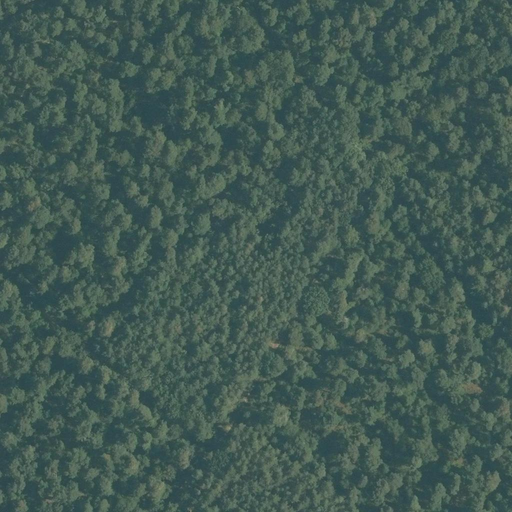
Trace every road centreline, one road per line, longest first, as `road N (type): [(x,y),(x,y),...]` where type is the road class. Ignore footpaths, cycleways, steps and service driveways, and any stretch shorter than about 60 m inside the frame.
road 1 (track): [(377,172),(316,291),(206,461)]
road 2 (track): [(0,275),(206,461)]
road 3 (track): [(233,0),(377,172)]
road 4 (track): [(377,172),(511,351)]
road 5 (track): [(377,172),(511,260)]
road 6 (track): [(377,172),(464,42)]
road 7 (track): [(353,511),(228,433)]
